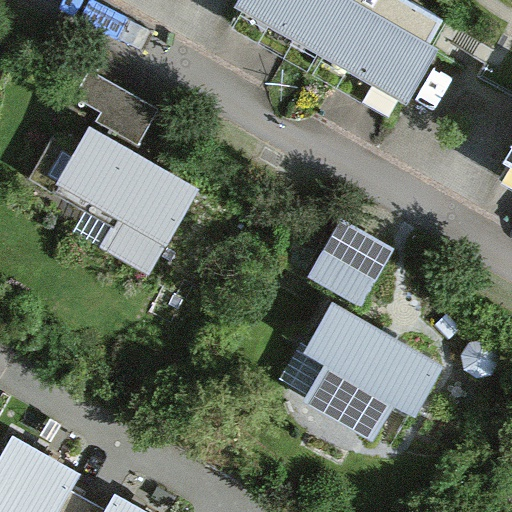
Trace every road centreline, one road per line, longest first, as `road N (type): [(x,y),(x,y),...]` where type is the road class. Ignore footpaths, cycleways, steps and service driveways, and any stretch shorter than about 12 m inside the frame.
road 1 (residential): [(64,0),(511,264)]
road 2 (residential): [(0,384),(229,511)]
